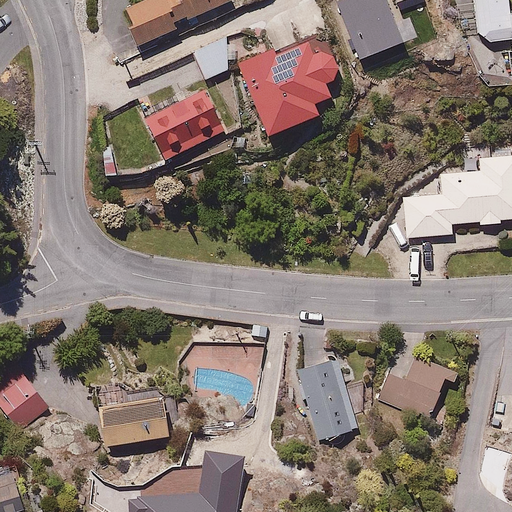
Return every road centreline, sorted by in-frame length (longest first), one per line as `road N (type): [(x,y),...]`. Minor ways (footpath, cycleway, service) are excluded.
road 1 (residential): [(92,254),(171,283),(262,293),(511,297)]
road 2 (residential): [(42,0),(62,75),(67,212),(92,254)]
